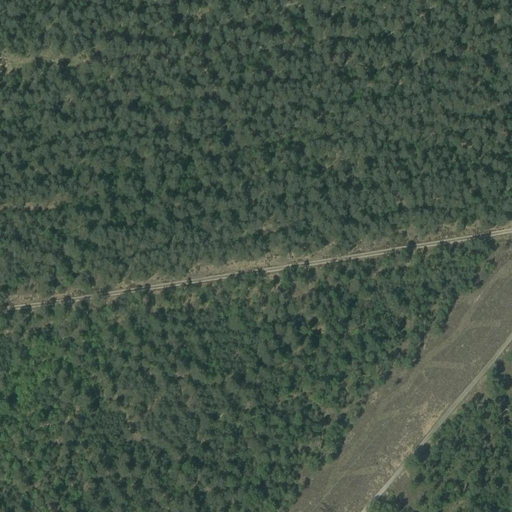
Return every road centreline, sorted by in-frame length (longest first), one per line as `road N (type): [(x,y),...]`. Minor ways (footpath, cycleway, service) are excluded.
road 1 (track): [(0,310),(511,230)]
road 2 (track): [(363,511),(511,333)]
